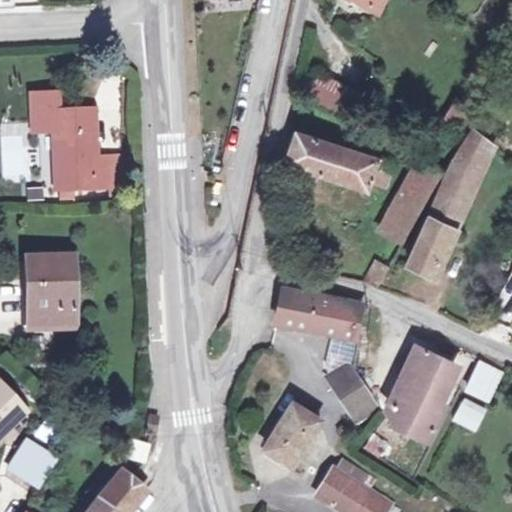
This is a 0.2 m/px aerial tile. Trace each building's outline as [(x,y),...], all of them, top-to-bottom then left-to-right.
[(248,7),(247,0),(202,0),(203,9),(248,7)] [(379,16),(388,0),(353,0),(355,1),(379,16)] [(346,120),(357,98),(317,74),(306,95),(346,120)] [(56,182),(91,181),(92,195),(117,194),(117,193),(115,159),(99,160),(94,110),(86,110),(57,112),(57,91),(33,91),(34,129),(51,128),(56,182)] [(286,168),(336,183),(368,193),(372,181),(378,160),(296,135),(286,168)] [(467,137),(427,222),(452,232),(491,148),(467,137)] [(115,159),(117,193),(131,193),(129,160),(115,159)] [(385,185),(391,164),(378,160),(372,181),(385,185)] [(377,231),(400,246),(442,177),(418,164),(377,231)] [(431,278),(452,232),(427,222),(406,267),(431,278)] [(29,319),(76,316),(72,259),(25,262),(29,319)] [(364,302),(281,286),(274,321),(356,337),(364,302)] [(414,435),(427,442),(432,431),(442,409),(433,405),(452,366),(418,350),(387,410),(396,415),(391,425),(414,435)] [(347,403),(367,397),(355,362),(354,358),(334,365),(347,403)] [(485,368),(471,395),(487,403),(500,375),(485,368)] [(0,431),(24,410),(0,383),(0,431)] [(351,417),(371,410),(367,397),(347,403),(351,417)] [(291,469),(323,420),(297,403),(264,450),(291,469)] [(457,426),(480,436),(488,418),(465,409),(457,426)] [(155,433),(159,416),(151,414),(147,431),(155,433)] [(35,483),(52,456),(27,440),(9,467),(35,483)] [(149,445),(133,440),(128,454),(145,460),(149,445)] [(83,482),(99,496),(120,470),(104,457),(83,482)] [(365,478),(340,463),(335,472),(359,487),(365,478)] [(120,470),(99,496),(86,511),(129,511),(146,492),(120,470)] [(359,487),(335,472),(332,470),(316,496),(341,511),(385,511),(389,506),(359,487)]
